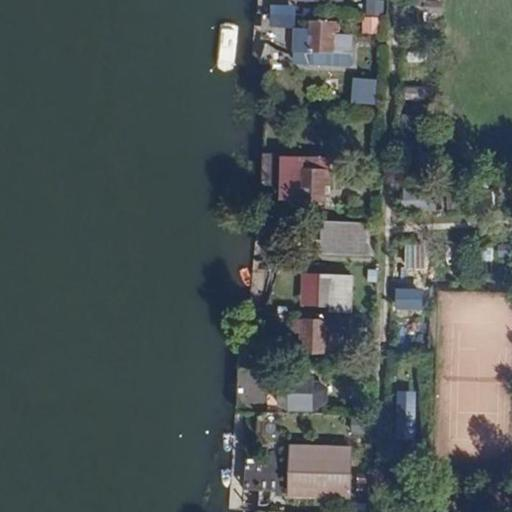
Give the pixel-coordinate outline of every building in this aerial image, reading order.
[(365,0),(366,13),(385,13),(384,0),(365,0)] [(420,0),(409,0),(410,4),(406,4),(406,18),(408,18),(408,23),(420,23),(420,17),(423,17),(424,6),(420,6),(420,0)] [(270,24),(293,25),(294,10),(271,9),(270,24)] [(323,28),(305,27),(303,57),(327,58),(328,43),(322,42),(323,28)] [(421,59),(404,59),(403,70),(421,70),(421,59)] [(420,91),(403,91),(403,103),(420,102),(420,91)] [(332,100),(315,100),(315,114),(331,114),(332,100)] [(411,145),(398,145),(397,171),(413,172),(414,158),(412,158),(411,145)] [(277,183),(278,152),(262,152),(261,183),(277,183)] [(322,181),(297,180),(295,206),(317,208),(319,189),(322,189),(322,181)] [(419,202),(411,194),(399,206),(407,214),(419,202)] [(488,197),(473,197),(473,211),(489,211),(488,197)] [(455,198),(440,198),(440,213),(455,212),(455,198)] [(354,223),(333,224),(334,253),(355,252),(354,223)] [(459,247),(445,248),(446,268),(460,268),(459,247)] [(494,247),(482,247),(482,267),(495,267),(494,247)] [(426,249),(410,249),(411,269),(427,269),(426,249)] [(354,276),(333,275),(332,305),(353,306),(354,276)] [(396,291),(397,306),(425,306),(425,291),(396,291)] [(295,345),(327,346),(328,317),(296,316),(295,345)] [(346,319),(328,318),(328,349),(345,349),(346,319)] [(326,408),(326,402),(332,402),(340,397),(340,387),(331,381),(326,381),(326,377),(306,377),(306,408),(326,408)] [(415,401),(399,400),(398,421),(414,421),(415,401)] [(313,420),(299,420),(300,439),(314,438),(313,420)] [(347,433),(327,432),(327,446),(346,446),(347,433)] [(279,458),(246,456),(244,487),(278,488),(279,458)] [(398,476),(398,495),(412,496),(412,477),(414,477),(415,463),(396,462),(395,476),(398,476)] [(336,463),(296,463),(296,494),(336,494),(336,463)] [(447,511),(448,494),(433,494),(432,511),(447,511)] [(483,511),(483,494),(469,494),(469,511),(483,511)]
